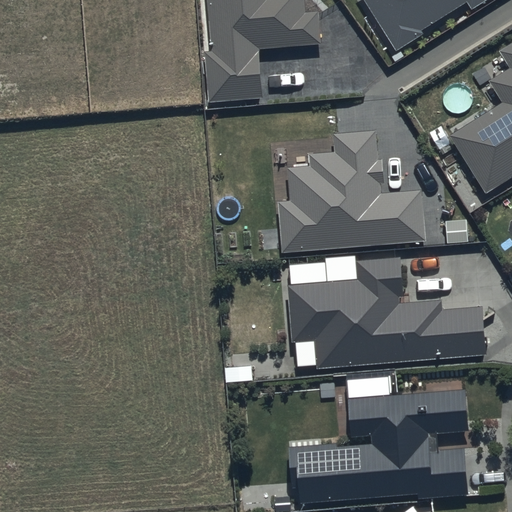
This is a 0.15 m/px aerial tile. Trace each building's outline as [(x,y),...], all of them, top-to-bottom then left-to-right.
[(210,0),(215,56),(208,56),(212,106),(265,102),(261,53),(324,48),(321,14),(309,15),(308,0),(210,0)] [(363,0),(398,55),(424,38),(422,34),(469,4),(475,13),(496,0),(363,0)] [(511,48),(501,55),(511,71),(511,72),(492,85),(505,107),(452,140),(488,197),(511,182),(511,48)] [(373,124),(326,126),(327,147),(298,149),(299,168),(280,170),(282,204),(270,205),(272,250),(427,241),(424,184),(377,187),(373,124)] [(403,262),(360,265),(361,284),(289,291),(294,347),(316,345),(319,373),(490,359),(485,311),(447,314),(446,305),(402,308),(401,302),(406,301),(403,262)] [(397,382),(353,385),(357,437),(376,436),(377,452),(340,455),(340,449),(291,453),(294,493),(302,492),(303,509),(420,500),(420,504),(472,501),(468,451),(442,453),(441,439),(472,437),(469,395),(398,400),(397,382)]
